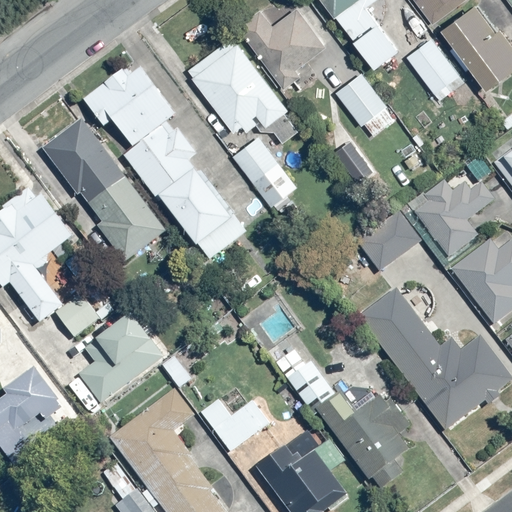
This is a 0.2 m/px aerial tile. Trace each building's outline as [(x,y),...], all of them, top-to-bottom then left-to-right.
[(394,50),(364,10),(377,0),(320,0),(341,27),(370,68),(394,50)] [(466,0),(413,0),(432,26),(466,0)] [(511,42),(478,0),(477,0),(440,29),(487,89),(511,68),(511,42)] [(329,48),(302,8),(276,26),(264,8),(241,24),(264,57),(285,88),(303,75),(298,69),(329,48)] [(468,80),(443,49),(433,35),(406,56),(441,101),(461,85),(468,80)] [(256,125),(260,131),(274,133),(283,145),(302,131),(234,37),(186,72),(232,131),(240,126),(245,133),(256,125)] [(131,149),(169,119),(174,114),(141,73),(121,69),(81,102),(99,125),(107,119),(131,149)] [(397,119),(362,73),(336,92),(361,126),(363,124),(373,137),(397,119)] [(154,196),(194,166),(188,158),(196,152),(169,119),(131,149),(123,156),(154,196)] [(78,198),(81,196),(101,222),(97,225),(126,262),(166,231),(81,120),(42,150),(66,182),(78,198)] [(297,188),(260,135),(234,154),(270,206),(297,188)] [(377,169),(354,137),(339,148),(361,180),(377,169)] [(511,149),(494,163),(511,186),(511,149)] [(458,171),(463,178),(449,188),(444,180),(408,206),(446,259),(478,236),(466,220),(494,200),(480,180),(492,172),(480,155),(458,171)] [(194,166),(154,196),(193,248),(199,244),(211,260),(247,231),(194,166)] [(54,311),(62,306),(36,271),(49,262),(46,257),(73,236),(34,185),(0,211),(0,288),(0,289),(8,283),(39,323),(54,311)] [(421,242),(400,214),(358,245),(378,273),(421,242)] [(511,286),(511,237),(498,249),(490,240),(451,271),(493,325),(511,310),(511,287),(511,286)] [(357,316),(444,431),(483,401),(487,406),(500,396),(496,391),(511,380),(478,335),(463,346),(455,335),(440,347),(395,288),(357,316)] [(62,306),(54,311),(73,338),(100,320),(81,292),(62,306)] [(130,313),(86,346),(98,362),(79,375),(101,404),(163,358),(150,340),(130,313)] [(412,426),(389,396),(382,402),(372,390),(350,407),(302,343),(277,362),(327,428),(348,456),(366,481),(373,475),(383,489),(407,471),(397,457),(409,448),(400,435),(412,426)] [(180,388),(197,375),(186,359),(182,362),(176,354),(163,364),(180,388)] [(67,406),(35,367),(6,392),(8,395),(0,401),(0,441),(20,465),(39,449),(23,430),(44,412),(50,420),(67,406)] [(177,389),(113,438),(149,488),(162,507),(166,511),(226,511),(229,510),(191,460),(194,457),(175,430),(196,415),(177,389)] [(273,421),(256,398),(234,414),(222,398),(202,412),(230,452),(273,421)] [(326,511),(348,496),(329,471),(348,456),(327,428),(291,455),(284,447),(256,468),(262,476),(281,501),(288,511),(326,511)] [(154,511),(162,507),(149,488),(143,492),(118,458),(103,469),(123,498),(116,503),(122,511),(154,511)]
